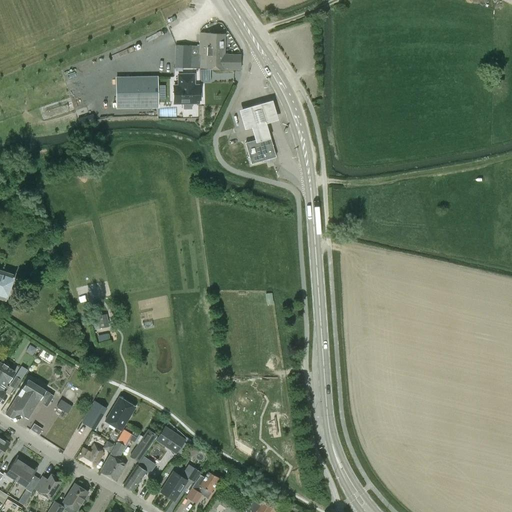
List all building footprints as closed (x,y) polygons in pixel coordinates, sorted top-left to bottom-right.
[(175,44),(174,66),(242,70),(242,53),(225,53),(225,32),(199,31),(199,44),(175,44)] [(172,84),(173,103),(200,103),(200,100),(201,100),(201,91),(200,92),(200,83),(195,83),(195,72),(177,72),(178,83),(172,83),(172,84)] [(157,107),(156,77),(116,77),(116,108),(157,107)] [(276,120),(271,100),(239,109),(244,128),(251,126),(255,141),(269,137),(265,122),(276,120)] [(77,115),(78,124),(92,123),(92,114),(77,115)] [(239,141),(251,139),(248,128),(237,131),(239,141)] [(255,141),(245,144),(250,164),(275,158),(271,145),(269,137),(255,141)] [(13,274),(0,269),(0,299),(4,301),(13,274)] [(267,304),(273,303),(271,293),(265,294),(267,304)] [(113,333),(96,335),(97,345),(114,343),(113,333)] [(0,400),(5,392),(2,390),(7,381),(8,382),(15,371),(5,365),(0,372),(0,400)] [(15,376),(9,385),(16,389),(21,380),(15,376)] [(28,419),(40,400),(44,402),(43,405),(47,407),(53,395),(50,394),(51,393),(45,390),(27,379),(5,414),(12,418),(16,412),(28,419)] [(70,384),(67,394),(78,398),(82,388),(70,384)] [(121,430),(135,407),(119,397),(105,420),(121,430)] [(61,399),(56,406),(68,414),(72,407),(61,399)] [(98,423),(107,408),(94,401),(85,415),(98,423)] [(34,423),(30,429),(38,435),(42,429),(34,423)] [(110,455),(100,472),(116,480),(125,464),(122,462),(122,461),(118,459),(125,446),(124,446),(128,440),(128,439),(137,444),(143,436),(137,433),(126,426),(124,429),(123,429),(117,441),(109,454),(110,455)] [(180,438),(181,437),(165,426),(156,439),(172,450),(180,438)] [(138,462),(142,456),(157,435),(148,429),(129,456),(138,462)] [(0,456),(9,443),(0,436),(0,456)] [(185,440),(181,437),(180,438),(172,450),(176,453),(177,451),(182,454),(188,445),(184,442),(185,440)] [(110,452),(114,445),(107,441),(103,448),(110,452)] [(96,448),(98,445),(94,443),(90,452),(84,448),(78,458),(95,467),(103,452),(96,448)] [(5,474),(15,480),(27,462),(17,455),(5,474)] [(149,461),(142,456),(138,462),(139,462),(139,463),(137,465),(137,466),(136,465),(126,480),(123,485),(133,491),(140,480),(146,472),(142,470),(149,461)] [(26,487),(30,480),(37,468),(27,462),(15,480),(16,480),(26,487)] [(189,464),(183,472),(188,476),(194,467),(189,464)] [(192,487),(202,493),(205,489),(210,492),(217,480),(219,478),(207,471),(204,478),(200,475),(192,487)] [(185,481),(171,472),(157,492),(172,501),(185,481)] [(61,480),(51,474),(47,480),(42,477),(40,480),(35,489),(40,492),(50,499),(61,481),(61,480)] [(88,492),(75,484),(63,502),(64,502),(63,505),(66,507),(64,510),(66,511),(73,511),(75,509),(76,510),(88,492)] [(196,504),(202,494),(202,493),(192,487),(191,487),(185,497),(196,504)] [(26,489),(18,501),(23,505),(31,493),(26,489)] [(269,511),(273,506),(263,500),(261,505),(252,499),(249,503),(250,504),(248,508),(247,507),(244,511),(269,511)] [(62,511),(65,507),(54,501),(47,511),(62,511)]
